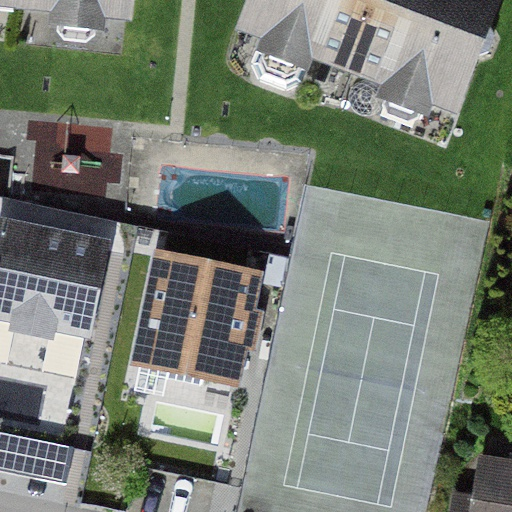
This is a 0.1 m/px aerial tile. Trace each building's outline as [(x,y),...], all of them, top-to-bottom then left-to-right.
[(11,0),(11,1),(123,13),(123,0),(11,0)] [(251,0),(242,25),(263,33),(250,67),(256,82),(284,93),(297,85),(310,51),(451,106),(469,60),(483,55),(489,42),(481,28),(492,0),(251,0)] [(99,253),(42,241),(0,232),(0,314),(16,318),(13,331),(44,337),(46,324),(83,331),(99,253)] [(228,383),(249,280),(158,261),(137,364),(166,370),(164,381),(197,388),(199,377),(228,383)] [(503,474),(477,469),(469,511),(511,511),(511,457),(506,456),(503,474)]
